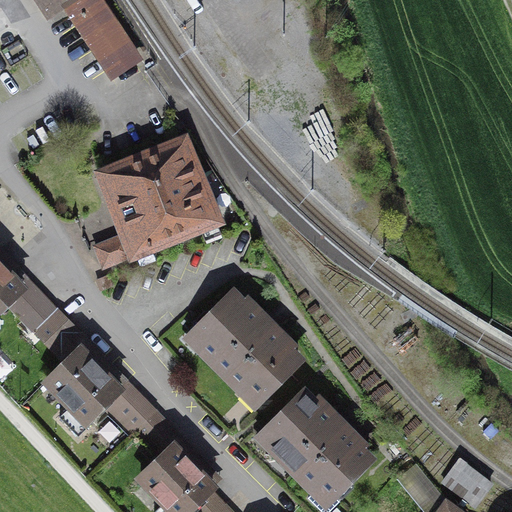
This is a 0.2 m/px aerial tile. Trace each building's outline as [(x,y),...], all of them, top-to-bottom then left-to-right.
[(89,37),(111,23),(96,0),(38,0),(47,12),(65,1),(89,37)] [(111,23),(89,37),(111,72),(134,57),(111,23)] [(96,248),(104,267),(218,221),(184,141),(101,174),(125,236),(96,248)] [(0,320),(13,309),(32,329),(54,308),(0,251),(0,320)] [(233,293),(182,345),(255,415),(306,363),(233,293)] [(42,388),(85,434),(108,413),(128,434),(136,427),(153,411),(54,308),(32,329),(67,365),(42,388)] [(328,511),(378,463),(307,391),(254,443),(321,511),(328,511)] [(186,511),(190,509),(211,489),(188,465),(197,456),(153,411),(136,427),(164,457),(135,485),(160,511),(186,511)] [(233,511),(211,489),(190,509),(193,511),(233,511)] [(460,511),(445,501),(437,511),(460,511)]
